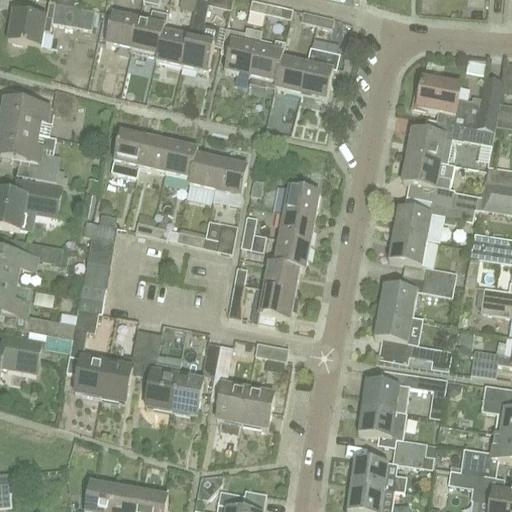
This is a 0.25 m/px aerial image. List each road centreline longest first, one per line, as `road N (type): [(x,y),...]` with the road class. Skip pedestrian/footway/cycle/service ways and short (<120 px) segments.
road 1 (residential): [(330,353),(394,35)]
road 2 (residential): [(306,511),(330,353)]
road 3 (residential): [(210,330),(120,312),(131,253)]
road 4 (residential): [(330,353),(210,330)]
